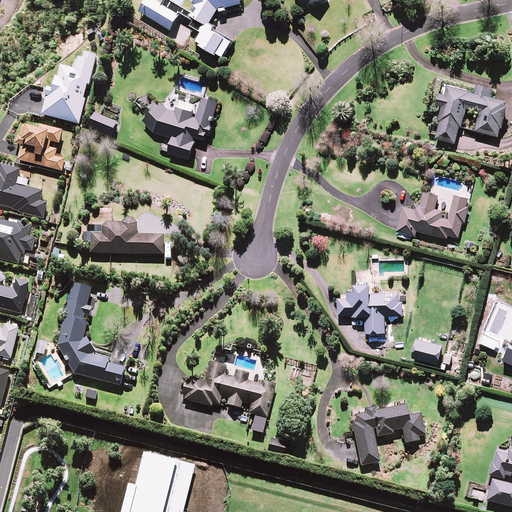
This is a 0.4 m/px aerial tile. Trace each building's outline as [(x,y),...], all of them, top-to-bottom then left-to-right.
[(194,0),(187,11),(169,0),(163,0),(161,4),(154,0),(146,0),(140,11),(170,30),(178,17),(180,13),(190,18),(194,21),(191,26),(201,32),(195,43),(221,59),(232,41),(212,30),(214,26),(209,23),(218,8),(224,12),(226,8),(241,4),(240,0),(194,0)] [(96,56),(84,53),(82,60),(76,58),(73,69),(60,66),(57,77),(55,77),(52,90),(46,88),(44,98),(46,98),(42,115),(78,125),(85,99),(83,99),(86,84),(88,84),(96,56)] [(492,89),(478,86),(476,94),(446,86),(444,95),(437,93),(434,105),(442,107),(434,139),(455,144),(459,127),(461,127),(466,108),(479,112),(475,131),(499,137),(507,102),(490,97),(492,89)] [(148,116),(143,122),(155,133),(172,138),(170,143),(164,142),(161,151),(190,159),(196,138),(204,140),(206,134),(209,135),(218,102),(202,98),(198,113),(177,108),(175,112),(167,110),(157,99),(143,111),(148,116)] [(116,123),(94,114),(87,130),(110,139),(116,123)] [(62,132),(41,127),(40,131),(22,126),(18,145),(22,146),(18,161),(61,171),(64,160),(55,157),(57,150),(49,148),(51,142),(59,144),(62,132)] [(20,170),(2,166),(0,174),(0,207),(6,209),(43,219),(47,203),(40,202),(42,191),(16,185),(20,170)] [(438,196),(423,192),(418,211),(403,207),(397,232),(415,236),(416,231),(447,239),(448,235),(458,238),(462,223),(464,223),(470,200),(454,196),(450,213),(435,209),(438,196)] [(20,223),(21,220),(10,217),(9,222),(0,219),(0,259),(19,264),(21,254),(24,255),(25,250),(32,252),(35,238),(29,236),(31,225),(20,223)] [(137,219),(127,219),(127,222),(107,221),(107,225),(102,224),(102,233),(91,233),(91,253),(163,255),(164,236),(136,235),(137,219)] [(0,310),(22,315),(28,283),(16,281),(14,290),(1,287),(2,282),(0,281),(0,310)] [(87,323),(85,322),(87,316),(89,316),(91,306),(88,305),(92,288),(71,283),(58,346),(64,357),(66,356),(70,364),(69,365),(74,374),(121,385),(125,367),(101,362),(100,359),(85,334),(87,323)] [(370,284),(353,284),(353,291),(347,291),(347,298),(338,298),(338,316),(366,316),(365,333),(385,333),(385,316),(403,316),(403,302),(400,302),(400,293),(370,293),(370,284)] [(6,326),(5,331),(0,329),(0,357),(5,358),(4,361),(9,362),(9,360),(12,360),(19,329),(6,326)] [(47,343),(39,341),(36,353),(44,355),(47,343)] [(511,349),(508,347),(503,360),(511,364),(511,349)] [(441,370),(445,371),(446,364),(450,365),(453,355),(445,353),(441,370)] [(226,366),(209,362),(205,381),(186,376),(180,399),(211,406),(212,403),(219,405),(221,397),(229,399),(228,405),(240,408),(242,402),(251,405),(249,414),(267,418),(275,385),(260,382),(260,384),(247,381),(249,374),(236,371),(234,377),(224,375),(226,366)] [(0,407),(1,408),(10,372),(0,369),(0,407)] [(492,375),(485,372),(481,381),(488,384),(492,375)] [(97,392),(88,390),(87,398),(95,400),(97,392)] [(380,462),(375,437),(373,429),(375,429),(377,437),(395,433),(395,430),(402,429),(405,443),(419,440),(418,436),(425,435),(421,413),(408,416),(406,405),(375,411),(374,407),(366,409),(366,413),(351,416),(361,465),(380,462)] [(292,443),(271,438),(268,452),(289,456),(292,443)] [(183,511),(196,462),(146,448),(138,482),(129,481),(122,511),(183,511)] [(511,449),(508,448),(506,454),(496,452),(490,476),(503,479),(504,475),(511,477),(511,481),(511,484),(492,479),(486,501),(511,507),(511,449)]
